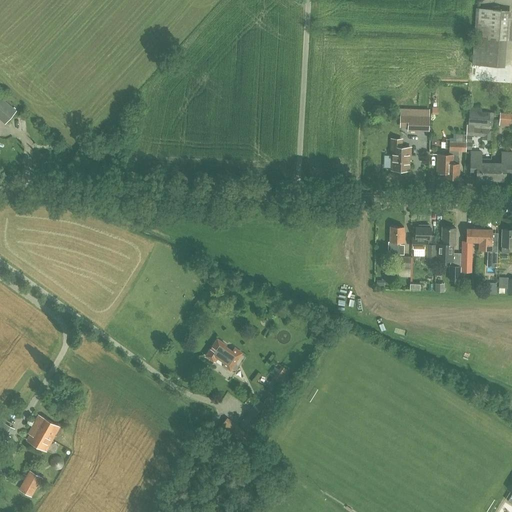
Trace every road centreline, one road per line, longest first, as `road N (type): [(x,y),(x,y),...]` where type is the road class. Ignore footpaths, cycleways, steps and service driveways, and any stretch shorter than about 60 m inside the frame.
road 1 (unclassified): [(295,197),(0,186)]
road 2 (unclassified): [(295,197),(306,0)]
road 3 (residential): [(511,203),(330,198)]
